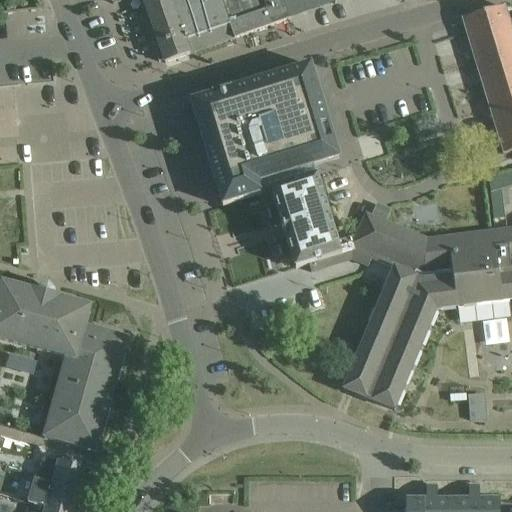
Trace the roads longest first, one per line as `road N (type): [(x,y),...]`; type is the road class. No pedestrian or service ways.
road 1 (residential): [(102,107),(479,0)]
road 2 (residential): [(209,440),(102,107)]
road 3 (residential): [(376,449),(306,426),(209,440)]
road 4 (residential): [(511,457),(376,449)]
